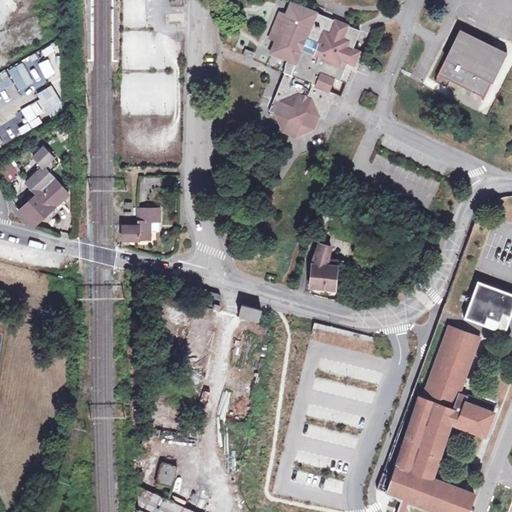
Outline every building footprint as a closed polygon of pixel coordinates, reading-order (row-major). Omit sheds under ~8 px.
[(298,6),(292,3),(289,9),(296,12),(298,6)] [(298,6),(296,12),(289,9),(287,16),(280,13),(270,39),(276,41),(271,54),(291,62),(275,99),(281,102),(277,115),(282,117),(280,123),(286,126),(284,132),(296,136),(299,130),(305,133),(307,127),(314,129),(319,117),(325,119),(335,94),(330,92),(335,79),(340,81),(348,63),(354,65),(359,52),(353,49),(361,31),(298,6)] [(168,22),(184,22),(184,14),(168,14),(168,22)] [(462,30),(461,29),(437,78),(438,78),(436,82),(446,87),(449,81),(484,98),(482,101),(483,101),(508,52),(507,52),(505,56),(460,34),(462,30)] [(45,47),(39,51),(42,57),(49,53),(45,47)] [(255,54),(247,50),(244,56),(252,59),(255,54)] [(32,74),(24,60),(16,65),(17,67),(15,68),(21,80),(32,74)] [(45,76),(51,73),(45,62),(39,65),(45,76)] [(36,92),(48,88),(44,77),(32,82),(36,92)] [(55,87),(39,91),(46,117),(62,113),(55,87)] [(31,123),(34,129),(40,125),(37,120),(31,123)] [(23,128),(26,133),(33,130),(29,124),(23,128)] [(19,211),(34,227),(68,195),(49,173),(59,164),(44,147),(33,157),(43,168),(27,183),(37,195),(19,211)] [(0,168),(0,170),(7,182),(17,176),(9,163),(0,168)] [(123,226),(123,241),(140,241),(140,240),(152,240),(152,231),(152,222),(160,222),(160,209),(139,209),(140,217),(139,226),(123,226)] [(160,222),(152,222),(152,231),(160,231),(160,222)] [(312,264),(310,289),(335,291),(337,266),(338,261),(328,260),(331,247),(319,243),(312,264)] [(511,313),(511,295),(478,283),(464,319),(486,326),(488,319),(500,323),(503,315),(510,318),(511,313)] [(219,295),(207,292),(201,305),(220,311),(221,301),(221,299),(219,295)] [(238,317),(259,324),(262,312),(241,305),(238,317)] [(449,327),(422,399),(453,411),(453,409),(459,394),(461,389),(480,339),(462,332),(449,327)] [(463,395),(459,394),(453,409),(460,412),(464,401),(465,402),(467,397),(467,396),(463,395)] [(465,402),(494,413),(497,406),(467,395),(467,396),(467,397),(465,402)] [(453,409),(453,411),(422,399),(420,398),(391,476),(383,473),(377,489),(402,499),(411,503),(436,511),(467,511),(474,494),(452,486),(453,481),(448,479),(446,484),(432,478),(433,473),(448,434),(452,424),(455,426),(485,437),(494,413),(465,402),(464,401),(460,412),(453,409)] [(162,463),(156,484),(173,488),(178,467),(162,463)] [(193,511),(133,487),(135,511),(193,511)] [(401,502),(397,511),(407,511),(409,507),(410,505),(411,503),(402,499),(401,502)]
